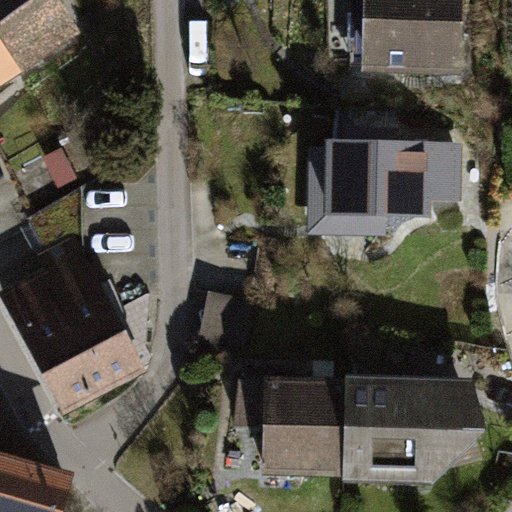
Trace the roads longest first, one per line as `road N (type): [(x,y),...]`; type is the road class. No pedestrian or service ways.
road 1 (residential): [(83,473),(163,387),(179,332),(172,0)]
road 2 (residential): [(0,348),(40,420),(83,473)]
